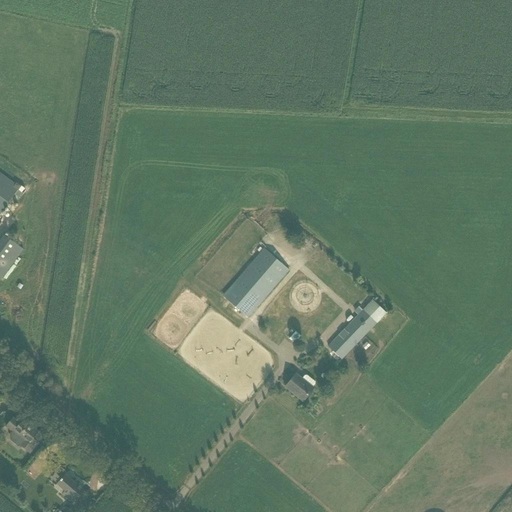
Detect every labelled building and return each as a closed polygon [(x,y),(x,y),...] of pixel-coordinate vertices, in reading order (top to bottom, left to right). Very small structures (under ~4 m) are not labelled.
[(0,213),(14,195),(19,198),(23,193),(22,193),(25,188),(21,186),(16,183),(15,184),(0,172),(0,213)] [(23,249),(4,235),(0,240),(0,279),(0,280),(23,249)] [(248,318),(289,271),(264,248),(222,296),(248,318)] [(363,310),(358,306),(354,311),(358,315),(328,346),(342,359),(378,323),(377,323),(387,313),(371,299),(363,310)] [(289,338),(294,343),(300,336),(295,331),(289,338)] [(302,379),(296,374),(286,387),(303,400),(313,388),(316,384),(316,382),(307,375),(305,375),(302,379)] [(30,453),(32,450),(39,443),(33,438),(39,432),(23,419),(20,423),(13,417),(5,426),(13,432),(10,435),(10,439),(19,447),(20,445),(30,453)] [(36,455),(17,479),(27,487),(47,464),(36,455)] [(59,468),(51,478),(57,483),(56,484),(65,491),(62,495),(71,503),(74,499),(76,500),(77,500),(80,502),(87,494),(84,491),(85,490),(76,483),(65,475),(66,474),(59,468)] [(97,498),(111,483),(105,478),(91,493),(97,498)]
